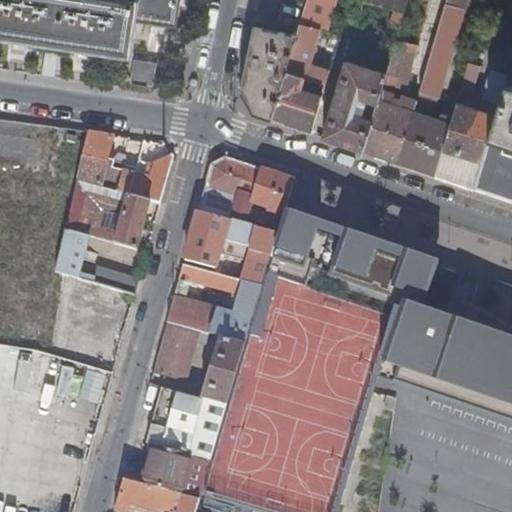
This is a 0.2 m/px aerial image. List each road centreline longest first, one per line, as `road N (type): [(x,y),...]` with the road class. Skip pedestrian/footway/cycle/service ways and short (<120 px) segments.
road 1 (residential): [(96,511),(199,122)]
road 2 (residential): [(511,232),(199,122)]
road 3 (residential): [(199,122),(0,93)]
road 4 (residential): [(199,122),(223,0)]
